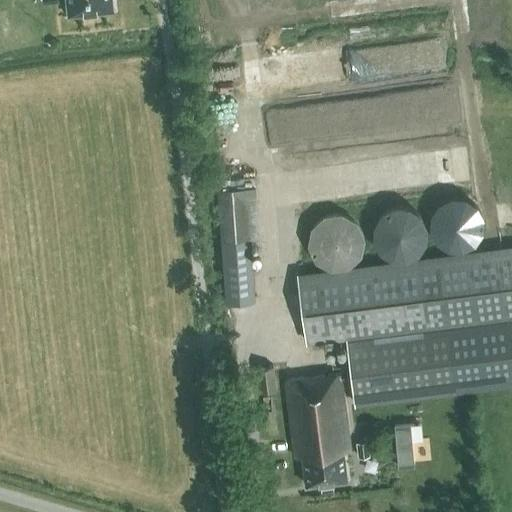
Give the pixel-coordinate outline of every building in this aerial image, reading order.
[(66,0),(68,15),(114,10),(112,0),(66,0)] [(253,299),(249,238),(246,186),(218,187),(225,301),(253,299)] [(436,209),(432,224),(437,238),(447,247),(460,250),(472,245),(480,236),(484,225),(481,214),(474,203),(461,198),(447,201),(436,209)] [(381,212),(374,225),(373,240),(380,252),(392,260),(407,260),(420,254),(428,242),(429,228),(422,214),(410,206),(395,205),(381,212)] [(337,212),(332,212),(328,213),(323,215),(319,218),(316,221),(313,224),(311,229),(310,233),(309,237),(309,242),(310,247),(312,251),(315,255),(318,258),(321,261),(325,263),(330,264),(334,265),(339,265),(343,264),(348,262),(352,260),(355,256),(358,253),(360,249),(361,244),(362,240),(362,235),(361,231),(359,226),(356,222),(353,219),(350,216),(346,214),(341,213),(337,212)] [(315,337),(344,333),(354,404),(452,393),(511,385),(511,246),(306,274),(315,337)] [(258,392),(275,390),(272,366),(256,368),(258,392)] [(344,450),(351,449),(339,373),(284,381),(296,457),(303,455),(307,484),(348,478),(344,450)] [(357,444),(360,456),(369,455),(367,443),(357,444)]
